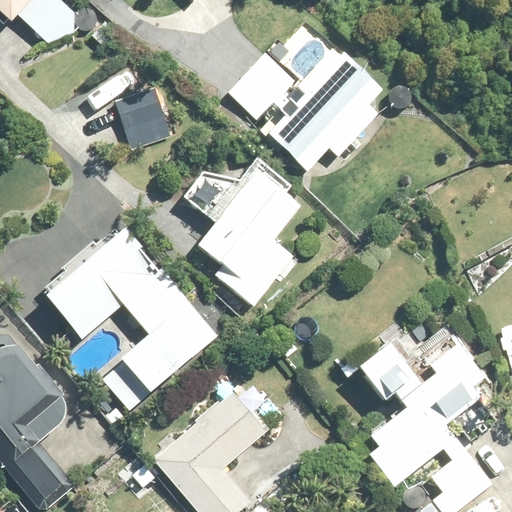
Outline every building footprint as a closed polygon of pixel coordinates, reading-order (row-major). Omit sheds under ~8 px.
[(0,0),(0,15),(11,25),(18,18),(48,44),(75,34),(74,15),(58,0),(0,0)] [(92,37),(102,48),(116,34),(106,23),(92,37)] [(263,54),(227,94),(258,122),(294,83),(263,54)] [(338,159),(378,116),(370,107),(384,92),(344,56),(268,138),(309,175),(330,152),(338,159)] [(154,86),(114,100),(131,150),(171,137),(154,86)] [(287,195),(292,188),(257,160),(241,180),(204,173),(183,200),(215,225),(198,247),(224,267),(214,278),(256,310),(295,260),(274,243),(302,207),(287,195)] [(125,308),(149,339),(120,363),(122,365),(102,382),(130,417),(218,338),(161,271),(158,274),(141,254),(143,252),(126,233),(119,239),(113,233),(95,248),(92,245),(63,271),(65,274),(46,291),(51,297),(47,301),(82,343),(125,308)] [(276,345),(287,359),(298,349),(287,337),(276,345)] [(4,467),(16,482),(13,485),(33,511),(43,511),(73,488),(35,442),(60,422),(61,420),(62,418),(62,417),(63,415),(63,413),(64,412),(63,409),(63,408),(62,406),(62,404),(61,403),(61,401),(60,400),(58,398),(14,343),(11,345),(6,347),(0,351),(0,350),(0,455),(7,464),(4,467)] [(442,495),(419,511),(462,511),(493,485),(448,428),(482,402),(474,390),(485,381),(458,346),(429,368),(435,376),(422,386),(393,347),(360,372),(385,404),(395,398),(406,412),(370,440),(379,451),(369,459),(394,492),(443,453),(451,463),(431,479),(442,495)] [(235,393),(151,461),(195,511),(240,511),(250,504),(223,472),(270,430),(235,393)] [(105,415),(115,425),(124,417),(115,407),(105,415)]
